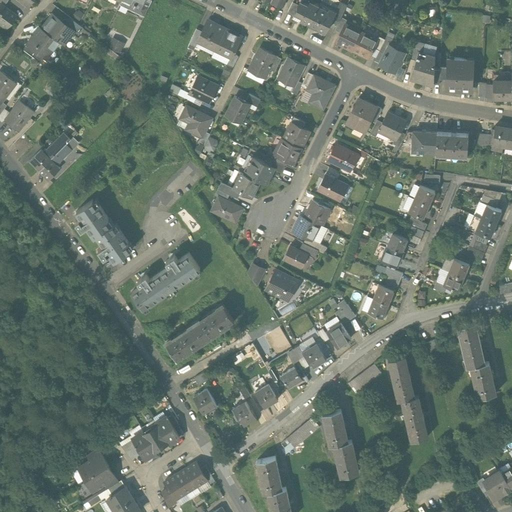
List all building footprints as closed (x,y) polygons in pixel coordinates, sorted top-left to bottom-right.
[(15,0),(27,9),(33,0),(15,0)] [(145,0),(122,0),(121,2),(136,10),(137,10),(139,10),(140,10),(141,9),(142,7),(145,0)] [(152,0),(145,0),(142,7),(148,10),(152,0)] [(271,0),(270,3),(281,8),(284,0),(271,0)] [(308,28),(325,36),(330,24),(336,13),(335,13),(337,8),(322,0),(318,7),(309,26),(308,28)] [(309,26),(318,7),(309,3),(308,6),(300,2),(297,7),(292,17),(300,21),(299,23),(305,26),(306,24),(309,26)] [(0,26),(5,31),(16,17),(3,7),(0,4),(0,26)] [(287,14),(292,17),(297,7),(292,4),(287,14)] [(336,13),(330,24),(337,27),(341,19),(346,7),(339,4),(337,8),(335,13),(336,13)] [(52,16),(41,30),(41,31),(59,43),(63,47),(74,33),(65,27),(67,24),(63,21),(61,23),(52,16)] [(334,32),(340,35),(344,26),(346,22),(341,19),(337,27),(334,32)] [(65,27),(74,33),(78,36),(83,30),(70,20),(67,24),(65,27)] [(215,51),(225,30),(207,21),(202,33),(197,42),(198,43),(215,51)] [(335,44),(352,52),(361,34),(344,26),(340,35),(335,44)] [(52,52),(59,43),(41,31),(41,30),(39,29),(26,46),(45,61),(44,60),(51,51),(52,52)] [(197,42),(202,33),(196,30),(189,45),(195,48),(198,43),(197,42)] [(230,59),(231,59),(233,55),(241,38),(225,30),(215,51),(230,59)] [(352,52),(368,61),(374,50),(377,43),(376,42),(361,34),(352,52)] [(377,55),(383,58),(389,46),(392,40),(386,37),(385,41),(379,52),(377,55)] [(378,38),(376,42),(377,43),(374,50),(379,52),(385,41),(378,38)] [(113,39),(108,48),(119,56),(124,45),(113,39)] [(26,46),(22,51),(31,57),(34,53),(26,46)] [(379,66),(395,74),(405,54),(389,46),(383,58),(379,66)] [(409,60),(415,62),(418,54),(419,51),(413,49),(409,60)] [(248,71),(265,79),(269,71),(275,58),(259,50),(248,71)] [(430,86),(433,86),(434,68),(435,59),(418,54),(415,62),(410,80),(430,86)] [(238,58),(233,55),(231,59),(230,59),(226,67),(232,70),(238,58)] [(281,61),(275,58),(269,71),(274,74),(281,61)] [(31,68),(36,68),(39,64),(33,59),(30,60),(31,68)] [(277,80),(294,88),(297,82),(304,67),(288,59),(277,80)] [(446,92),(472,93),(473,61),(447,60),(447,69),(446,81),(446,92)] [(0,71),(0,104),(1,103),(8,94),(5,92),(10,86),(5,82),(8,78),(0,71)] [(307,89),(314,77),(307,74),(302,85),(301,86),(307,89)] [(493,99),(511,100),(511,76),(493,76),(493,85),(493,99)] [(196,99),(208,105),(218,87),(198,77),(189,94),(188,95),(196,99)] [(311,105),(322,110),(334,87),(314,77),(307,89),(306,92),(315,96),(311,105)] [(301,86),(302,85),(297,82),(294,88),(291,94),(296,96),(301,86)] [(194,104),(196,99),(188,95),(189,94),(180,90),(177,95),(194,104)] [(249,96),(245,103),(249,105),(256,109),(260,101),(249,96)] [(225,118),(239,125),(249,105),(245,103),(235,98),(225,118)] [(351,114),(346,124),(364,133),(370,121),(376,108),(358,99),(354,109),(353,108),(350,113),(351,114)] [(19,102),(4,122),(18,132),(33,112),(19,102)] [(201,138),(202,139),(205,133),(211,119),(186,107),(180,120),(189,124),(186,131),(201,138)] [(382,111),(376,108),(370,121),(376,123),(377,121),(382,111)] [(8,114),(3,110),(0,114),(0,121),(1,123),(8,114)] [(382,124),(377,132),(378,132),(395,141),(396,141),(400,133),(405,122),(387,113),(382,124)] [(294,118),(291,124),(302,129),(305,124),(294,118)] [(382,124),(377,121),(376,123),(370,134),(376,137),(378,132),(377,132),(382,124)] [(283,140),(301,149),(309,133),(302,129),(291,124),(283,140)] [(506,148),(509,129),(495,127),(494,136),(492,145),(506,148)] [(210,135),(205,133),(202,139),(201,138),(198,145),(204,148),(210,135)] [(405,136),(400,133),(396,141),(395,141),(392,145),(399,149),(401,143),(405,136)] [(413,145),(413,133),(407,133),(405,136),(401,143),(403,144),(413,145)] [(435,154),(436,134),(413,133),(413,145),(412,153),(435,154)] [(40,150),(29,162),(39,171),(58,153),(69,141),(62,134),(43,153),(40,150)] [(435,157),(466,158),(468,136),(436,134),(435,154),(435,157)] [(492,145),(494,136),(476,135),(475,147),(483,148),(484,145),(492,147),(492,145)] [(217,145),(216,142),(209,138),(202,150),(209,154),(210,152),(213,153),(217,145)] [(286,162),(293,165),(301,149),(283,140),(275,156),(286,162)] [(62,156),(63,158),(74,147),(69,141),(58,153),(62,156)] [(199,156),(204,148),(198,145),(196,147),(195,147),(192,152),(199,156)] [(358,157),(336,146),(328,161),(350,172),(358,157)] [(356,149),(353,155),(364,159),(366,155),(356,149)] [(58,153),(39,171),(48,181),(59,169),(58,167),(54,164),(62,156),(58,153)] [(54,164),(58,167),(65,160),(63,158),(62,156),(54,164)] [(241,173),(259,182),(265,185),(274,169),(274,168),(270,166),(253,158),(253,159),(248,156),(240,173),(241,173)] [(283,167),(286,162),(275,156),(273,161),(283,167)] [(273,161),(270,166),(274,168),(274,169),(280,172),(283,167),(273,161)] [(328,169),(325,174),(337,180),(339,175),(328,169)] [(353,174),(343,169),(339,175),(350,180),(353,174)] [(241,193),(251,198),(259,182),(241,173),(234,189),(241,193)] [(325,174),(317,190),(339,202),(347,185),(337,180),(325,174)] [(426,175),(425,182),(439,183),(440,176),(426,175)] [(237,199),(241,193),(234,189),(221,182),(217,189),(228,195),(237,199)] [(414,199),(428,205),(434,192),(420,186),(414,199)] [(218,197),(225,200),(228,195),(217,189),(214,196),(218,197)] [(487,206),(495,209),(498,201),(483,195),(480,203),(487,206)] [(219,217),(235,224),(243,209),(225,200),(218,197),(211,210),(220,214),(219,217)] [(409,213),(423,218),(428,205),(414,199),(409,213)] [(92,200),(76,211),(81,218),(76,222),(81,230),(87,227),(94,238),(97,236),(103,246),(98,250),(104,259),(109,255),(114,262),(130,252),(126,246),(129,244),(118,229),(116,230),(112,225),(110,226),(107,222),(109,220),(98,205),(96,206),(92,200)] [(330,210),(312,201),(304,217),(320,225),(322,226),(330,210)] [(481,219),(495,225),(501,211),(495,209),(487,206),(481,219)] [(320,225),(304,217),(300,216),(292,232),(305,239),(312,242),(312,241),(320,225)] [(468,229),(490,238),(495,225),(481,219),(474,216),(468,229)] [(408,226),(423,232),(426,225),(411,219),(408,226)] [(406,233),(420,239),(423,232),(408,226),(406,233)] [(387,247),(402,252),(407,239),(393,233),(387,247)] [(472,249),(484,254),(487,247),(485,246),(488,240),(478,236),(472,249)] [(322,246),(312,241),(312,242),(305,239),(303,244),(318,251),(320,252),(322,246)] [(315,258),(318,251),(303,244),(302,243),(299,250),(308,255),(315,258)] [(308,255),(299,250),(290,246),(283,260),(301,269),(308,255)] [(382,260),(396,266),(402,252),(387,247),(382,260)] [(472,249),(470,256),(482,261),(484,254),(472,249)] [(141,287),(131,294),(142,310),(148,306),(149,306),(166,295),(165,294),(176,287),(177,287),(194,276),(193,275),(200,271),(189,255),(178,262),(174,257),(165,263),(169,268),(149,281),(146,276),(137,282),(141,287)] [(449,273),(463,279),(469,265),(454,259),(449,273)] [(263,273),(265,269),(252,262),(247,273),(252,281),(257,270),(263,273)] [(388,276),(399,280),(402,274),(385,267),(383,274),(388,276)] [(263,273),(257,270),(252,281),(256,287),(263,273)] [(274,270),(265,290),(288,301),(298,282),(274,270)] [(446,287),(458,292),(463,279),(449,273),(443,286),(446,287)] [(383,288),(393,292),(395,286),(396,287),(399,280),(388,276),(383,288)] [(444,294),(446,287),(443,286),(436,283),(433,289),(444,294)] [(511,284),(499,287),(500,296),(511,293),(511,284)] [(373,299),(388,305),(393,292),(383,288),(379,286),(373,299)] [(368,313),(382,318),(388,305),(373,299),(368,313)] [(341,309),(349,320),(355,316),(344,301),(338,304),(341,309)] [(165,343),(177,361),(234,322),(223,305),(165,343)] [(341,322),(342,324),(349,320),(341,309),(334,313),(340,323),(341,322)] [(327,331),(337,347),(351,338),(342,324),(341,322),(340,323),(327,331)] [(479,342),(475,324),(457,328),(459,336),(460,336),(465,361),(467,369),(472,368),(484,365),(480,347),(481,347),(480,342),(479,342)] [(279,328),(268,335),(273,342),(283,335),(279,328)] [(318,332),(324,342),(329,339),(323,329),(318,332)] [(436,340),(424,345),(429,356),(441,351),(436,340)] [(312,363),(314,366),(326,359),(316,341),(309,345),(310,347),(303,351),(306,356),(311,364),(312,363)] [(299,360),(306,356),(303,351),(300,345),(293,350),(299,360)] [(287,353),(293,363),(299,360),(293,350),(287,353)] [(409,374),(404,356),(389,360),(399,401),(403,400),(414,397),(410,379),(411,379),(410,374),(409,374)] [(348,384),(355,393),(381,374),(374,364),(348,384)] [(489,364),(484,365),(472,368),(473,375),(476,392),(477,392),(479,399),(496,395),(493,382),(492,377),(491,377),(489,364)] [(282,374),(289,386),(302,379),(295,366),(282,374)] [(194,379),(198,386),(208,381),(204,373),(194,379)] [(255,392),(265,407),(278,399),(269,384),(255,392)] [(246,400),(246,401),(252,398),(245,386),(239,389),(245,400),(246,400)] [(194,397),(203,413),(216,406),(207,390),(194,397)] [(418,396),(414,397),(403,400),(412,441),(428,437),(424,419),(425,419),(423,414),(422,414),(418,396)] [(242,421),(244,425),(256,417),(246,401),(246,400),(245,400),(239,403),(240,405),(233,409),(241,422),(242,421)] [(343,423),(340,410),(324,413),(326,421),(325,421),(329,438),(331,445),(334,444),(348,441),(345,428),(344,422),(343,423)] [(172,415),(167,418),(174,428),(179,425),(172,415)] [(167,417),(156,424),(157,426),(167,442),(169,445),(179,438),(174,428),(167,418),(167,417)] [(312,418),(281,443),(284,448),(290,443),(294,448),(319,428),(312,418)] [(144,434),(154,450),(167,442),(157,426),(144,434)] [(145,459),(156,452),(154,450),(144,434),(143,431),(132,438),(133,439),(141,453),(145,459)] [(141,453),(133,439),(122,446),(132,459),(141,453)] [(352,440),(348,441),(334,444),(336,451),(335,451),(339,468),(340,468),(341,476),(359,472),(356,459),(355,453),(354,453),(352,440)] [(90,458),(101,451),(98,446),(87,453),(90,458)] [(86,477),(108,463),(101,451),(90,458),(79,465),(86,477)] [(278,470),(275,457),(259,460),(260,467),(263,485),(264,485),(265,492),(269,491),(281,489),(279,475),(278,470)] [(196,462),(185,468),(196,487),(207,480),(200,469),(196,462)] [(115,475),(108,463),(86,477),(93,489),(104,482),(115,475)] [(205,466),(200,469),(207,480),(209,484),(215,481),(205,466)] [(185,468),(175,475),(186,493),(196,487),(185,468)] [(511,468),(502,474),(511,489),(511,490),(511,468)] [(511,489),(502,474),(500,470),(485,479),(484,480),(489,489),(495,499),(511,489)] [(118,480),(115,475),(104,482),(107,487),(108,487),(118,480)] [(175,475),(164,481),(168,488),(175,499),(186,493),(175,475)] [(484,480),(485,479),(484,477),(476,482),(483,493),(489,489),(484,480)] [(121,479),(118,480),(108,487),(112,493),(125,485),(121,479)] [(133,497),(126,485),(125,485),(112,493),(107,496),(114,508),(133,497)] [(175,499),(168,488),(161,492),(168,507),(177,502),(175,499)] [(286,488),(281,489),(269,491),(271,498),(270,498),(272,511),(290,511),(289,506),(290,506),(289,501),(288,501),(286,488)] [(141,509),(133,497),(114,508),(116,511),(136,511),(140,510),(141,509)]
